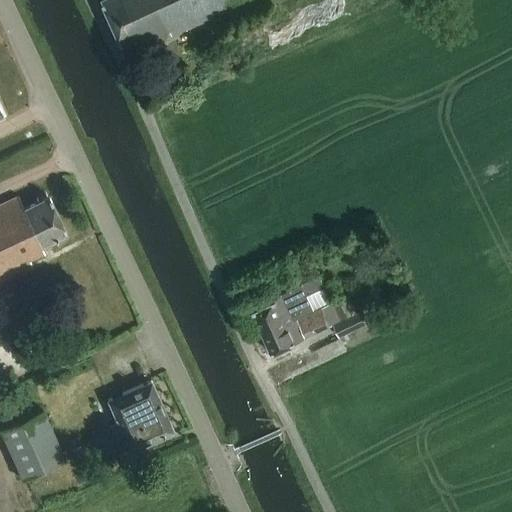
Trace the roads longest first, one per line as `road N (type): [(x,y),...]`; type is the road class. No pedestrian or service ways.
road 1 (tertiary): [(240,511),(0,1)]
road 2 (residential): [(330,511),(94,0)]
